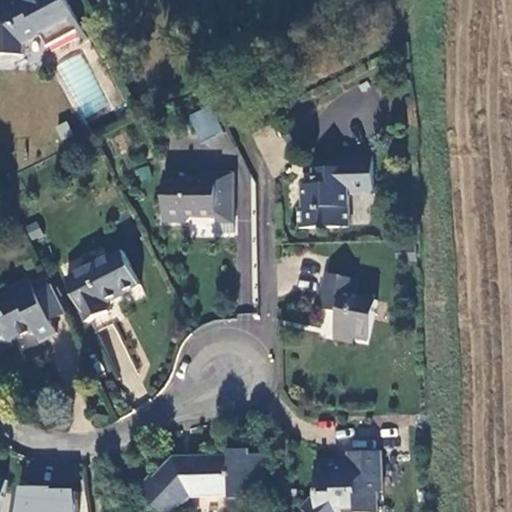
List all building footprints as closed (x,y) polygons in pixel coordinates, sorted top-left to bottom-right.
[(3,0),(0,2),(0,56),(13,57),(14,46),(31,37),(37,48),(72,28),(55,0),(3,0)] [(216,132),(204,108),(181,120),(195,144),(216,132)] [(293,228),(343,226),(342,192),(366,191),(365,155),(340,155),(340,159),(323,161),(323,166),(310,167),(309,183),(298,184),(298,208),(293,209),(293,228)] [(226,233),(225,175),(210,174),(210,179),(174,181),(174,175),(156,175),(156,223),(178,223),(187,218),(206,218),(207,233),(226,233)] [(116,254),(61,282),(83,323),(102,313),(97,304),(133,286),(116,254)] [(359,281),(323,275),(319,292),(315,290),(312,308),(334,313),(330,338),(348,342),(349,337),(364,340),(371,301),(356,297),(359,281)] [(29,294),(23,282),(2,292),(3,295),(0,296),(0,350),(11,345),(8,340),(27,331),(33,342),(49,334),(43,322),(29,294)] [(43,322),(61,313),(47,286),(29,294),(43,322)] [(225,456),(187,457),(187,463),(176,465),(169,459),(146,483),(145,482),(135,492),(156,511),(177,511),(179,511),(176,508),(187,498),(226,498),(227,511),(246,511),(245,478),(262,478),(262,456),(246,455),(246,450),(224,451),(225,456)] [(379,489),(378,451),(347,452),(347,465),(331,465),(332,459),(314,460),(314,494),(300,509),(303,511),(371,511),(376,511),(375,489),(379,489)] [(71,511),(73,488),(13,483),(11,511),(71,511)]
